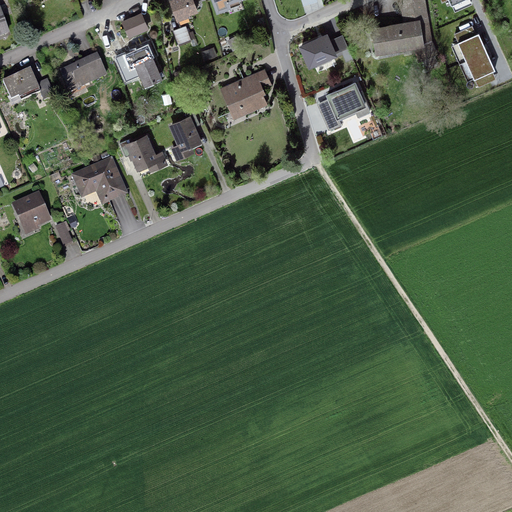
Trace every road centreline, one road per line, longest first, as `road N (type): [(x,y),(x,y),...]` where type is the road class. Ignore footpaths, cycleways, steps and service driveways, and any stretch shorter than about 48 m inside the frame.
road 1 (track): [(511,460),(316,166)]
road 2 (residential): [(0,298),(314,159)]
road 3 (residential): [(0,62),(136,0)]
road 4 (residential): [(275,34),(314,159)]
